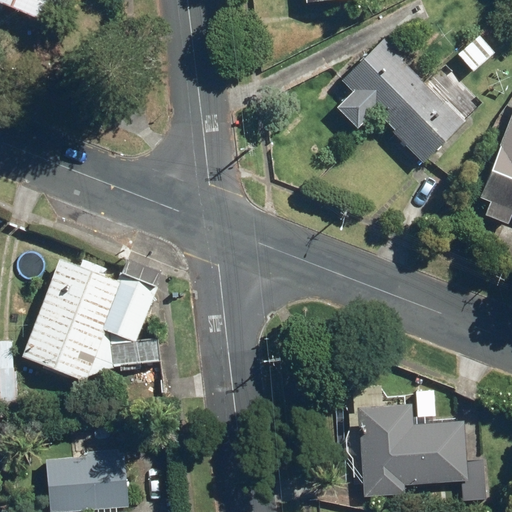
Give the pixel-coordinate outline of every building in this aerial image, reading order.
[(0,0),(0,5),(45,23),(54,0),(0,0)] [(495,55),(478,36),(455,56),(471,76),(495,55)] [(422,162),(464,120),(443,100),(441,101),(399,60),(401,58),(382,38),(340,80),(351,90),(335,106),(356,128),(374,110),(393,129),(391,132),(422,162)] [(511,210),(511,107),(477,196),(488,201),(483,214),(506,223),(511,210)] [(119,281),(60,258),(22,357),(85,382),(87,376),(113,366),(159,361),(157,338),(135,341),(156,286),(122,272),(119,281)] [(410,403),(357,406),(363,497),(404,494),(403,485),(460,481),(461,499),(484,497),(481,457),(465,458),(462,420),(411,424),(410,403)] [(84,456),(46,459),(50,511),(61,511),(129,507),(124,448),(83,451),(84,456)]
